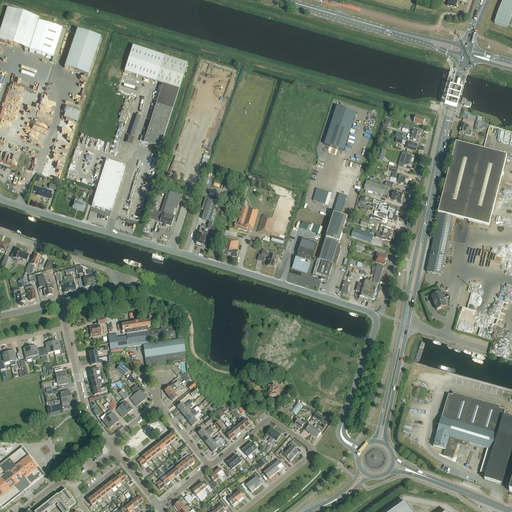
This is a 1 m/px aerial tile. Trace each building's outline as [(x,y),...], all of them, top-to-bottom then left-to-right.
[(457,8),(457,7),(458,7),(458,5),(458,4),(458,2),(452,0),(441,0),(446,2),(447,0),(448,0),(446,7),(450,8),(451,6),(457,8)] [(496,19),(494,24),(508,27),(509,23),(511,19),(511,15),(511,0),(503,0),(503,1),(501,6),(499,10),(497,14),(496,19)] [(59,53),(65,28),(38,21),(39,17),(5,8),(0,29),(0,42),(54,56),(55,52),(59,53)] [(75,30),(64,69),(89,76),(99,37),(75,30)] [(141,136),(140,141),(143,142),(143,143),(160,148),(187,65),(163,57),(154,82),(162,85),(145,137),(141,136)] [(201,174),(229,71),(217,68),(210,93),(210,83),(211,81),(211,85),(213,78),(211,77),(213,73),(213,72),(214,69),(212,69),(213,66),(204,64),(201,75),(199,75),(175,162),(187,165),(192,144),(196,144),(196,146),(195,148),(200,150),(199,153),(196,153),(193,162),(200,164),(201,174)] [(7,103),(10,103),(8,106),(13,108),(14,105),(19,109),(22,109),(30,97),(22,94),(23,94),(25,87),(16,85),(17,81),(15,80),(12,85),(10,85),(2,110),(7,103)] [(81,95),(84,87),(73,83),(70,93),(68,92),(66,97),(74,100),(73,104),(78,105),(79,101),(81,102),(84,95),(81,95)] [(461,104),(465,105),(464,107),(470,109),(471,104),(466,102),(466,100),(463,99),(461,104)] [(350,133),(351,129),(356,113),(337,107),(324,145),(330,147),(338,150),(344,152),(350,133)] [(76,123),(80,113),(66,108),(62,118),(76,123)] [(414,123),(423,126),(425,120),(416,117),(413,116),(412,119),(415,120),(414,123)] [(476,123),(474,129),(481,130),(482,126),(483,126),(483,127),(488,129),(488,126),(481,124),(481,122),(477,121),(476,123)] [(465,135),(470,136),(471,136),(472,133),(471,132),(468,131),(470,126),(462,124),(459,133),(465,134),(465,135)] [(412,131),(411,135),(420,138),(422,132),(412,129),(412,131)] [(408,139),(408,140),(419,143),(420,138),(411,135),(410,139),(408,139)] [(406,148),(407,149),(416,152),(417,145),(408,143),(403,141),(397,140),(396,143),(406,146),(406,148)] [(448,241),(449,236),(453,217),(489,226),(507,156),(456,143),(438,213),(439,214),(427,272),(441,276),(448,241)] [(379,149),(376,161),(382,163),(385,151),(379,149)] [(406,154),(404,163),(397,161),(395,166),(401,168),(402,165),(406,167),(406,166),(412,167),(415,158),(409,156),(409,155),(406,154)] [(125,167),(107,162),(106,161),(96,193),(95,197),(91,207),(111,213),(125,167)] [(167,175),(179,179),(183,168),(171,164),(167,175)] [(392,178),(393,179),(396,180),(407,183),(409,178),(403,177),(403,176),(401,175),(400,176),(396,175),(398,169),(391,167),(391,169),(387,168),(386,170),(390,171),(390,172),(393,173),(392,178)] [(392,183),(394,183),(406,187),(407,183),(396,180),(393,179),(392,178),(389,178),(388,181),(392,182),(392,183)] [(366,181),(364,190),(366,191),(364,196),(371,198),(372,193),(382,196),(383,195),(386,196),(389,189),(366,181)] [(49,200),(52,192),(46,190),(47,188),(44,187),(43,190),(35,187),(33,192),(38,193),(37,196),(49,200)] [(89,195),(95,197),(96,193),(94,192),(94,191),(90,190),(90,191),(78,187),(77,189),(84,192),(89,194),(89,195)] [(237,196),(239,188),(234,187),(233,192),(231,191),(230,195),(237,196)] [(387,199),(391,200),(401,203),(401,202),(404,196),(403,196),(403,195),(393,192),(389,191),(387,199)] [(176,210),(179,200),(181,195),(169,192),(168,195),(164,208),(162,207),(160,213),(162,213),(159,223),(164,225),(163,227),(165,228),(166,225),(171,227),(174,217),(171,216),(172,214),(173,214),(174,210),(176,210)] [(343,212),(347,196),(339,194),(335,210),(343,212)] [(72,208),(83,212),(86,203),(75,199),(72,208)] [(208,200),(202,219),(210,222),(216,203),(208,200)] [(389,208),(386,207),(386,208),(380,206),(379,210),(388,212),(398,215),(399,210),(390,207),(389,208)] [(248,227),(253,229),(258,211),(243,207),(238,224),(236,223),(234,228),(247,232),(248,227)] [(385,214),(380,213),(375,211),(373,216),(371,215),(370,220),(385,224),(386,220),(396,223),(398,215),(388,212),(388,213),(385,213),(385,214)] [(339,246),(347,219),(334,214),(333,216),(319,260),(318,259),(313,275),(321,278),(320,280),(324,281),(325,279),(328,280),(328,279),(328,277),(333,264),(336,265),(341,251),(340,251),(341,246),(339,246)] [(276,219),(262,216),(258,232),(272,235),(276,219)] [(320,235),(322,228),(312,224),(309,231),(320,235)] [(223,240),(223,238),(225,231),(213,227),(210,235),(223,240)] [(383,228),(382,233),(392,236),(393,232),(388,230),(388,229),(384,228),(383,228)] [(374,236),(365,233),(354,229),(351,237),(371,244),(374,236)] [(197,239),(196,243),(196,244),(202,246),(203,245),(204,246),(206,237),(208,232),(204,231),(202,236),(199,234),(198,234),(196,239),(197,239)] [(390,242),(392,236),(382,233),(377,232),(375,238),(381,239),(381,240),(385,241),(390,242)] [(273,237),(271,241),(283,245),(285,240),(273,237)] [(239,241),(235,240),(227,238),(224,248),(222,255),(237,258),(238,251),(237,251),(239,241)] [(302,272),(307,273),(310,263),(309,263),(311,259),(312,259),(317,244),(302,239),(297,254),(298,254),(297,259),(296,258),(292,268),(302,272)] [(357,243),(354,251),(362,253),(364,246),(357,243)] [(27,262),(29,256),(25,255),(25,253),(15,249),(12,258),(13,259),(13,260),(4,257),(0,267),(0,270),(7,274),(12,262),(17,264),(18,261),(19,261),(20,259),(23,260),(22,261),(26,263),(26,262),(27,262)] [(272,253),(267,251),(263,250),(261,256),(270,258),(267,266),(274,269),(277,257),(271,255),(272,253)] [(377,254),(375,263),(384,265),(387,257),(377,254)] [(37,267),(38,263),(40,257),(34,255),(33,259),(32,259),(30,264),(29,264),(25,273),(28,274),(29,273),(31,274),(34,266),(37,267)] [(51,270),(54,262),(48,260),(45,269),(47,269),(46,271),(51,270)] [(80,265),(80,266),(75,267),(77,274),(83,273),(82,268),(81,268),(80,265)] [(377,288),(379,284),(378,284),(383,268),(377,266),(376,267),(373,266),(372,269),(372,270),(372,271),(373,271),(372,275),(374,276),(373,282),(365,280),(363,285),(358,284),(356,292),(361,293),(359,297),(360,297),(359,300),(371,303),(372,301),(374,300),(376,300),(380,289),(377,288)] [(43,286),(45,297),(46,297),(47,297),(48,297),(49,296),(52,295),(51,290),(53,289),(52,284),(46,285),(44,276),(36,278),(39,289),(38,287),(43,286)] [(83,279),(84,282),(85,288),(91,287),(91,288),(95,287),(93,277),(83,279)] [(67,280),(70,292),(76,291),(74,283),(73,283),(71,283),(71,279),(67,280)] [(70,292),(67,280),(60,282),(61,285),(62,285),(64,294),(70,292)] [(35,300),(34,295),(35,295),(34,287),(26,289),(27,295),(28,295),(30,301),(35,300)] [(14,294),(16,294),(19,304),(26,303),(24,294),(21,295),(19,289),(13,290),(14,294)] [(443,292),(439,294),(432,296),(437,311),(446,307),(443,298),(445,297),(443,292)] [(163,309),(151,311),(152,317),(153,320),(158,319),(157,313),(163,312),(163,309)] [(139,322),(135,322),(137,333),(147,331),(151,331),(150,327),(149,320),(142,321),(139,322)] [(130,323),(121,325),(122,332),(126,331),(126,334),(137,333),(135,322),(132,323),(130,323)] [(126,334),(126,335),(128,345),(132,344),(144,343),(149,342),(177,337),(176,328),(167,329),(166,324),(160,325),(161,330),(151,332),(148,332),(147,331),(137,333),(126,334)] [(91,337),(101,336),(100,326),(90,327),(91,337)] [(184,353),(185,353),(183,339),(143,345),(146,367),(186,361),(184,353)] [(63,344),(59,345),(58,341),(52,343),(54,352),(60,351),(61,355),(65,354),(63,344)] [(54,352),(52,343),(46,344),(48,354),(54,352)] [(32,357),(38,356),(36,346),(30,348),(32,357)] [(32,357),(30,348),(23,349),(26,359),(32,357)] [(14,351),(7,353),(10,362),(11,366),(15,365),(14,362),(16,361),(14,351)] [(103,357),(102,354),(101,354),(101,351),(89,353),(90,359),(98,358),(103,357)] [(4,364),(10,362),(7,353),(1,354),(3,360),(0,360),(0,367),(1,370),(5,369),(4,364)] [(99,362),(98,359),(98,358),(90,359),(91,366),(99,365),(99,364),(103,364),(103,361),(99,362)] [(128,372),(120,365),(116,370),(124,376),(128,372)] [(57,380),(66,378),(65,371),(63,372),(62,368),(54,370),(57,380)] [(96,375),(99,375),(98,371),(101,371),(100,369),(98,369),(95,370),(89,372),(90,378),(97,376),(96,375)] [(181,373),(179,375),(185,382),(189,379),(187,377),(187,371),(181,373)] [(97,376),(90,378),(91,384),(98,382),(98,381),(97,378),(100,377),(99,375),(96,375),(97,376)] [(68,384),(66,378),(57,380),(58,386),(68,384)] [(98,382),(91,384),(93,390),(99,388),(99,387),(98,384),(101,383),(101,381),(98,381),(98,382)] [(181,386),(178,382),(173,385),(173,384),(170,387),(164,392),(168,397),(173,392),(180,386),(181,386)] [(173,392),(168,397),(172,402),(177,397),(175,394),(180,390),(181,391),(184,389),(182,385),(181,386),(180,386),(173,392)] [(131,390),(135,395),(142,403),(147,399),(140,391),(136,386),(131,390)] [(103,388),(102,387),(99,387),(99,388),(93,390),(94,396),(101,394),(107,392),(106,387),(103,388)] [(276,387),(269,388),(270,397),(279,396),(279,389),(276,389),(276,387)] [(189,393),(192,397),(198,392),(195,388),(189,393)] [(61,399),(71,397),(69,391),(60,393),(61,399)] [(142,403),(135,395),(130,399),(137,407),(142,403)] [(502,485),(511,451),(511,419),(504,417),(505,411),(449,395),(442,419),(442,418),(437,435),(433,447),(445,450),(443,456),(453,459),(457,444),(464,446),(465,443),(493,450),(484,480),(502,485)] [(72,403),(71,397),(61,399),(62,406),(63,409),(72,407),(71,404),(72,403)] [(191,404),(193,403),(191,401),(184,406),(182,403),(177,408),(181,413),(191,404)] [(127,402),(122,406),(128,414),(133,410),(127,402)] [(184,417),(192,411),(190,409),(195,405),(193,403),(191,404),(181,413),(184,417)] [(303,407),(297,403),(290,412),(296,416),(303,407)] [(128,414),(122,406),(117,410),(123,418),(128,414)] [(52,408),(47,409),(49,417),(63,414),(62,409),(53,411),(52,408)] [(192,411),(184,417),(188,422),(200,412),(201,412),(200,410),(198,411),(195,408),(192,411)] [(200,412),(188,422),(192,427),(197,423),(195,420),(201,415),(202,415),(200,412)] [(324,417),(317,412),(314,417),(321,422),(324,417)] [(108,418),(114,425),(119,421),(113,414),(108,418)] [(326,416),(324,418),(323,420),(330,424),(333,420),(326,416)] [(109,429),(114,425),(108,418),(103,422),(109,429)] [(241,424),(245,429),(250,425),(246,420),(242,422),(239,419),(237,420),(240,424),(241,424)] [(302,423),(298,420),(295,425),(301,429),(304,425),(306,427),(309,423),(307,421),(306,422),(304,420),(302,423)] [(214,424),(220,432),(224,428),(218,421),(214,424)] [(236,427),(240,433),(245,429),(241,424),(240,424),(237,426),(234,422),(232,424),(234,426),(235,428),(236,427)] [(306,431),(311,435),(315,429),(310,425),(306,431)] [(235,428),(234,426),(231,428),(229,426),(227,428),(230,432),(231,431),(235,437),(240,433),(236,427),(235,428)] [(201,439),(211,430),(210,428),(205,432),(203,429),(197,434),(201,439)] [(268,441),(269,443),(276,432),(271,429),(266,436),(270,438),(268,441)] [(315,429),(311,435),(317,439),(321,433),(315,429)] [(211,430),(201,439),(205,443),(211,439),(209,437),(213,433),(211,430)] [(231,431),(230,432),(228,434),(225,430),(223,432),(230,441),(235,437),(231,431)] [(276,432),(269,443),(271,444),(273,440),(276,443),(281,436),(276,432)] [(165,439),(170,444),(172,448),(174,446),(172,443),(176,440),(171,434),(165,439)] [(211,439),(205,443),(209,448),(220,439),(218,437),(212,441),(211,439)] [(220,439),(209,448),(213,453),(218,448),(216,446),(220,443),(222,445),(225,443),(223,441),(224,440),(222,437),(220,439)] [(161,443),(165,448),(167,451),(169,450),(167,447),(170,444),(165,439),(161,443)] [(288,451),(294,458),(299,453),(295,449),(297,447),(291,442),(287,446),(290,449),(288,451)] [(161,443),(156,446),(163,455),(164,454),(162,451),(165,448),(161,443)] [(252,443),(248,447),(255,457),(257,456),(254,453),(258,450),(252,443)] [(158,459),(159,458),(163,455),(156,446),(151,450),(155,456),(158,459)] [(255,457),(248,447),(243,451),(248,458),(252,455),(254,458),(255,457)] [(0,506),(1,508),(23,491),(22,490),(27,487),(28,489),(43,477),(38,470),(40,469),(28,454),(27,455),(21,449),(8,459),(9,460),(0,467),(0,506)] [(155,456),(151,450),(146,454),(153,462),(153,463),(155,462),(152,458),(155,456)] [(294,458),(288,451),(285,454),(283,452),(279,456),(284,461),(286,459),(290,462),(294,458)] [(153,462),(146,454),(141,458),(146,464),(148,466),(148,467),(150,465),(149,465),(153,462)] [(185,461),(189,467),(194,463),(190,458),(186,461),(183,458),(182,456),(180,457),(182,459),(181,459),(184,462),(185,461)] [(237,456),(232,459),(240,469),(241,468),(239,465),(242,463),(237,456)] [(148,466),(146,464),(141,458),(137,461),(141,467),(143,471),(145,469),(144,469),(148,466)] [(236,468),(238,471),(240,469),(232,459),(227,464),(232,470),(236,468)] [(257,464),(260,468),(267,463),(265,461),(266,460),(264,459),(257,464)] [(179,466),(180,465),(184,471),(189,467),(185,461),(184,462),(181,465),(178,461),(177,463),(179,466)] [(270,465),(276,473),(284,467),(279,461),(276,464),(274,462),(270,465)] [(179,475),(184,471),(180,465),(179,466),(176,468),(174,465),(172,467),(174,470),(175,469),(179,475)] [(269,479),(276,473),(270,465),(268,467),(269,469),(264,473),(269,479)] [(169,474),(170,473),(175,479),(179,475),(175,469),(174,470),(171,472),(169,469),(168,470),(167,470),(167,471),(169,474)] [(220,469),(215,473),(222,483),(224,481),(221,477),(224,475),(224,474),(224,473),(220,469)] [(170,483),(175,479),(170,473),(169,474),(166,476),(164,473),(162,475),(163,475),(165,478),(165,477),(170,483)] [(210,478),(213,482),(214,483),(214,482),(217,480),(220,484),(222,483),(215,473),(210,478)] [(117,477),(122,483),(125,480),(127,483),(129,482),(126,479),(121,474),(117,477)] [(160,482),(160,481),(165,487),(170,483),(165,477),(165,478),(163,475),(159,478),(159,477),(157,478),(160,482)] [(117,477),(112,481),(117,487),(120,484),(122,487),(124,486),(122,483),(117,477)] [(251,482),(257,489),(262,485),(259,480),(257,478),(256,478),(251,482)] [(117,487),(112,481),(107,485),(112,490),(115,488),(118,492),(120,491),(119,490),(117,487)] [(160,490),(165,487),(160,481),(160,482),(157,484),(154,481),(152,482),(155,486),(156,485),(160,490)] [(246,486),(248,489),(251,493),(257,489),(251,482),(246,486)] [(203,483),(197,487),(205,497),(207,495),(204,491),(206,489),(207,488),(206,487),(203,483)] [(107,485),(103,489),(107,494),(110,492),(113,495),(114,493),(112,490),(107,485)] [(239,492),(242,495),(244,494),(238,486),(236,488),(239,493),(239,492)] [(205,497),(197,487),(192,492),(196,497),(197,496),(201,502),(204,500),(203,498),(205,497)] [(98,492),(102,498),(106,496),(109,500),(111,499),(107,494),(103,489),(98,492)] [(57,495),(44,505),(35,511),(45,511),(56,503),(58,505),(57,506),(61,511),(68,511),(69,511),(68,510),(76,504),(65,490),(58,495),(57,495)] [(98,492),(93,496),(98,502),(101,500),(103,502),(105,501),(102,498),(98,492)] [(132,497),(139,506),(144,502),(140,496),(138,492),(136,494),(138,497),(135,499),(133,497),(132,497)] [(239,493),(236,495),(235,493),(232,495),(239,503),(244,499),(243,498),(244,498),(242,495),(239,492),(239,493)] [(239,503),(232,495),(231,493),(228,495),(231,499),(228,501),(230,505),(232,507),(233,507),(233,508),(239,503)] [(100,505),(98,502),(93,496),(87,501),(92,507),(96,503),(98,506),(100,505)] [(127,501),(134,510),(139,506),(132,497),(131,498),(133,501),(130,503),(128,500),(127,501)] [(228,501),(225,497),(222,499),(228,507),(230,505),(228,501)] [(122,505),(127,511),(130,511),(134,510),(127,501),(126,502),(128,505),(126,507),(123,504),(122,505)] [(222,506),(224,509),(226,508),(221,501),(218,503),(221,506),(222,506)] [(177,511),(179,511),(185,508),(180,502),(174,507),(175,507),(174,508),(177,511)] [(411,511),(405,503),(392,511),(411,511)]
